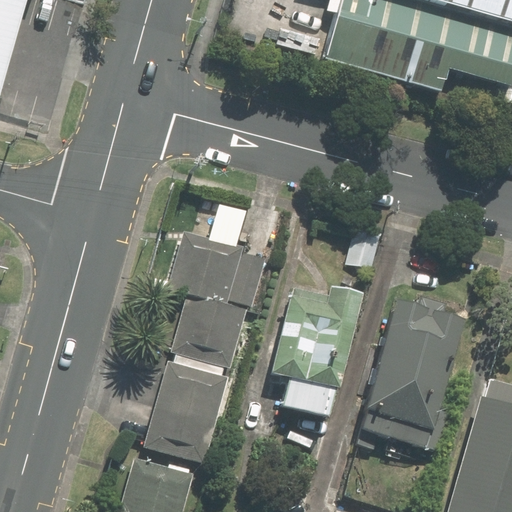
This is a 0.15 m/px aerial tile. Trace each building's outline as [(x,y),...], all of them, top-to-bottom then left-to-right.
[(0,0),(0,100),(3,102),(31,0),(0,0)] [(511,88),(511,87),(511,26),(412,0),(339,0),(323,59),(442,93),(448,70),(511,88)] [(511,0),(412,0),(511,26),(511,0)] [(187,293),(250,311),(265,259),(182,235),(167,288),(187,293)] [(294,292),(273,374),(291,379),(283,408),(337,422),(369,290),(339,283),(334,302),(294,292)] [(170,353),(234,371),(250,311),(187,293),(170,353)] [(369,433),(439,450),(453,390),(447,388),(454,358),(460,359),(470,316),(400,299),(369,433)] [(144,447),(207,465),(234,371),(170,353),(144,447)] [(511,511),(511,382),(491,376),(450,511),(511,511)] [(193,511),(204,475),(141,458),(125,511),(193,511)]
